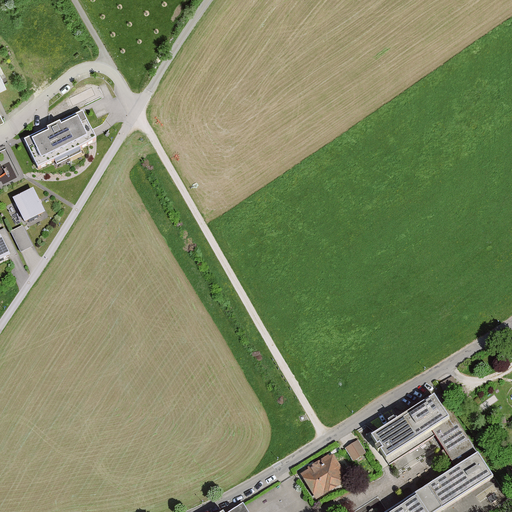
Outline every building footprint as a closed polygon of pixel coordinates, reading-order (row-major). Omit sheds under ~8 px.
[(83,112),(25,141),(38,167),(54,159),(57,164),(81,151),(80,148),(97,139),(83,112)] [(33,187),(12,197),(24,221),(45,211),(33,187)] [(22,226),(10,232),(20,252),(32,246),(22,226)] [(0,258),(9,254),(0,235),(0,258)] [(452,377),(440,384),(448,398),(461,391),(452,377)] [(436,511),(491,477),(436,393),(370,436),(390,467),(436,437),(457,469),(390,511),(436,511)] [(352,444),(345,448),(353,461),(360,457),(365,453),(357,440),(352,444)] [(333,455),(301,474),(316,499),(348,480),(333,455)] [(249,511),(243,502),(226,511),(249,511)]
